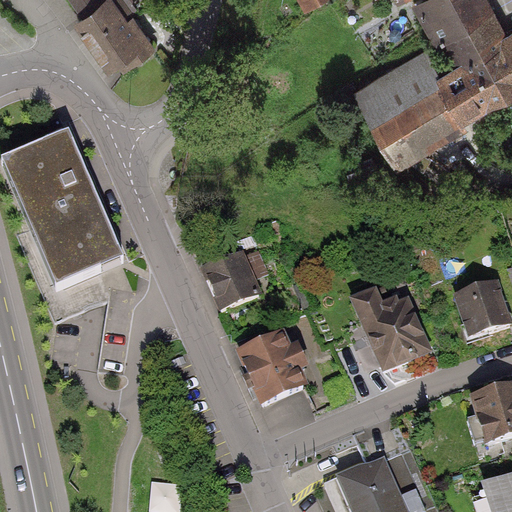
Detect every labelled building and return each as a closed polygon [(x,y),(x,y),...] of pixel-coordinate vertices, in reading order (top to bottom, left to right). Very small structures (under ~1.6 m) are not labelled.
[(126,0),(71,0),(80,12),(74,16),(115,75),(158,45),(126,0)] [(319,0),(298,0),(304,9),(319,0)] [(511,29),(505,33),(487,0),(419,0),(415,2),(450,69),(439,75),(427,54),(354,92),(392,165),(471,124),(467,116),(511,92),(511,29)] [(67,156),(3,184),(57,308),(120,280),(67,156)] [(245,258),(202,276),(219,319),(263,301),(245,258)] [(511,328),(499,289),(453,304),(466,346),(511,331),(511,328)] [(377,296),(350,307),(380,382),(430,362),(404,299),(382,308),(377,296)] [(282,340),(235,359),(257,413),(304,394),(297,378),(306,374),(296,351),(288,355),(282,340)] [(511,443),(511,392),(469,404),(482,452),(511,443)] [(434,511),(408,454),(337,486),(349,511),(434,511)] [(511,511),(511,481),(482,490),(488,511),(511,511)] [(182,511),(185,484),(155,482),(152,511),(182,511)]
